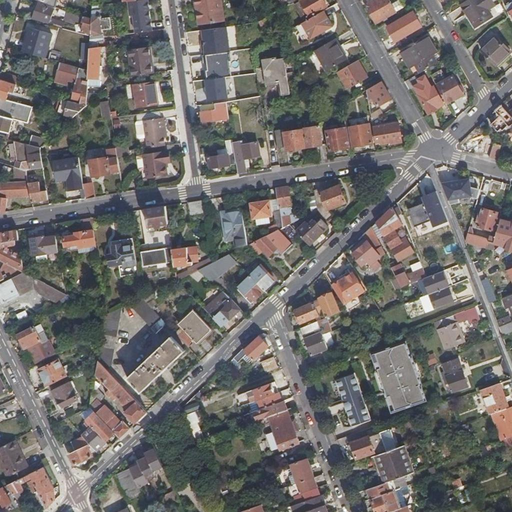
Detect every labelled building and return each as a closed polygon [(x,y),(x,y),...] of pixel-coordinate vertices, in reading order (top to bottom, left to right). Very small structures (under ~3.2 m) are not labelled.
[(153,31),(148,0),(139,0),(129,2),(131,15),(134,15),(137,33),(153,31)] [(221,0),(195,0),(199,23),(225,20),(221,0)] [(324,0),(302,0),(296,4),(305,19),(328,6),(324,0)] [(359,0),(359,1),(362,7),(364,6),(368,12),(370,11),(377,23),(405,7),(400,0),(398,0),(392,4),(390,0),(359,0)] [(470,0),(461,6),(466,14),(468,13),(469,16),(468,16),(475,27),(491,17),(487,10),(494,6),(490,0),(470,0)] [(33,17),(57,24),(58,21),(51,19),(54,10),(39,4),(33,17)] [(99,6),(92,6),(91,18),(91,33),(90,36),(90,43),(90,48),(99,47),(98,41),(105,41),(103,30),(112,29),(111,18),(100,19),(100,18),(101,16),(101,14),(99,13),(99,6)] [(91,33),(91,18),(67,12),(60,10),(59,13),(66,16),(64,20),(75,23),(76,21),(84,23),(82,31),(91,33)] [(333,25),(325,10),(303,23),(312,38),(333,25)] [(422,27),(414,12),(388,26),(396,42),(422,27)] [(255,22),(263,46),(267,43),(260,22),(255,22)] [(303,23),(298,26),(306,41),(312,38),(303,23)] [(25,52),(46,58),(53,33),(30,27),(27,37),(29,37),(25,52)] [(208,76),(233,75),(231,28),(204,28),(205,63),(197,63),(197,69),(208,69),(208,76)] [(428,68),(437,62),(432,54),(437,51),(428,36),(402,51),(410,67),(415,64),(420,73),(428,68)] [(481,51),(494,65),(506,55),(509,52),(495,37),(481,51)] [(348,59),(336,38),(315,50),(328,71),(348,59)] [(391,51),(397,47),(394,43),(388,46),(391,51)] [(101,47),(99,47),(90,48),(89,57),(88,70),(87,86),(100,87),(101,87),(103,58),(100,58),(101,47)] [(129,50),(133,76),(153,74),(150,57),(152,57),(151,47),(129,50)] [(506,55),(494,65),(497,67),(507,57),(506,55)] [(256,69),(259,86),(278,83),(279,85),(281,85),(282,95),(290,94),(288,82),(287,73),(287,68),(285,60),(271,62),(272,66),(256,69)] [(369,77),(359,60),(338,72),(348,89),(369,77)] [(87,93),(87,86),(88,70),(79,67),(78,74),(58,69),(55,80),(66,84),(67,79),(75,81),(75,82),(76,83),(71,102),(86,105),(87,93)] [(433,74),(437,83),(448,78),(444,69),(433,74)] [(0,76),(0,79),(19,85),(20,78),(16,77),(16,75),(2,72),(0,76)] [(437,84),(448,103),(457,98),(456,96),(464,91),(454,74),(437,84)] [(416,75),(405,81),(410,89),(415,87),(430,113),(438,109),(436,106),(444,102),(435,86),(432,87),(426,75),(418,79),(416,75)] [(230,78),(194,79),(195,101),(231,100),(230,78)] [(18,88),(19,85),(0,79),(0,97),(7,100),(9,91),(14,92),(15,87),(18,88)] [(158,104),(155,81),(135,83),(139,107),(158,104)] [(367,90),(369,99),(373,97),(379,107),(392,98),(382,81),(367,90)] [(319,97),(325,100),(328,92),(321,88),(319,83),(306,91),(319,97)] [(112,117),(107,87),(102,91),(107,118),(112,117)] [(100,93),(87,93),(86,105),(86,106),(100,93)] [(28,123),(32,106),(21,103),(9,100),(7,100),(0,97),(0,130),(9,133),(13,119),(28,123)] [(86,106),(86,105),(71,102),(70,101),(65,115),(73,118),(77,114),(86,106)] [(227,108),(226,102),(200,105),(203,122),(229,118),(227,108)] [(511,118),(500,105),(494,111),(499,116),(491,124),(497,132),(500,129),(502,131),(507,126),(506,124),(508,122),(511,126),(511,118)] [(165,118),(164,110),(139,113),(140,121),(139,122),(141,137),(142,138),(149,137),(150,148),(169,145),(168,137),(165,118)] [(73,118),(65,115),(62,121),(65,125),(73,118)] [(349,127),(352,146),(373,143),(370,124),(367,124),(366,118),(350,120),(351,127),(349,127)] [(399,123),(373,127),(376,143),(381,142),(381,143),(402,140),(399,123)] [(322,160),(329,159),(326,144),(323,144),(320,125),(304,128),(304,129),(307,147),(320,145),(322,160)] [(330,150),(350,147),(347,127),(340,128),(339,126),(333,127),(333,130),(327,131),(330,150)] [(287,150),(307,147),(304,129),(285,132),(284,130),(277,131),(279,148),(287,146),(287,150)] [(56,143),(55,135),(48,140),(40,147),(41,154),(54,152),(52,143),(56,143)] [(40,147),(48,140),(32,136),(30,145),(40,147)] [(43,167),(41,154),(40,147),(30,145),(14,140),(17,159),(22,161),(20,168),(27,170),(43,167)] [(237,164),(233,142),(233,140),(226,141),(228,149),(218,150),(219,156),(209,157),(210,168),(231,165),(231,164),(237,164)] [(239,174),(247,173),(246,167),(252,166),(250,158),(260,156),(258,142),(244,144),(243,140),(233,142),(237,164),(239,174)] [(492,147),(489,159),(496,160),(499,146),(493,144),(492,147)] [(485,145),(482,156),(489,159),(492,147),(485,145)] [(170,175),(169,167),(168,162),(170,162),(171,162),(170,151),(146,154),(149,178),(170,175)] [(118,172),(120,171),(118,157),(109,159),(109,158),(91,161),(93,175),(113,172),(114,175),(118,174),(118,172)] [(84,184),(80,158),(54,162),(57,181),(65,180),(64,176),(67,176),(68,179),(70,191),(85,189),(84,184)] [(22,181),(28,180),(27,170),(20,168),(16,167),(11,182),(22,181)] [(445,176),(440,178),(453,213),(463,208),(459,198),(473,196),(473,194),(475,193),(474,187),(472,188),(470,182),(470,178),(448,182),(445,176)] [(0,212),(5,212),(7,198),(11,196),(31,195),(28,180),(22,181),(11,182),(1,183),(2,197),(0,197),(0,212)] [(32,202),(49,199),(47,190),(41,191),(40,182),(33,183),(32,180),(28,180),(31,195),(32,202)] [(86,199),(95,197),(93,182),(84,184),(85,189),(86,199)] [(323,188),(315,190),(315,194),(319,211),(328,221),(335,215),(329,209),(347,202),(340,185),(325,192),(323,188)] [(289,186),(277,188),(279,198),(284,227),(290,224),(300,219),(299,212),(292,214),(292,208),(290,208),(289,206),(292,206),(289,186)] [(85,196),(85,189),(67,192),(68,198),(85,196)] [(313,214),(319,211),(315,194),(310,196),(313,214)] [(284,227),(279,198),(250,203),(253,219),(256,219),(269,216),(272,216),(272,212),(274,211),(276,224),(264,231),(267,236),(279,230),(284,227)] [(203,200),(189,203),(192,217),(206,215),(203,200)] [(471,222),(476,204),(469,202),(464,221),(471,222)] [(154,208),(146,210),(149,227),(156,226),(156,228),(162,227),(161,225),(169,223),(166,206),(157,208),(157,210),(154,210),(154,208)] [(393,207),(376,223),(399,261),(403,259),(406,257),(414,252),(407,240),(402,243),(394,230),(403,225),(398,216),(394,210),(393,207)] [(498,230),(501,220),(497,219),(498,213),(482,209),(482,210),(479,210),(476,222),(478,223),(478,225),(476,225),(475,229),(477,229),(478,227),(493,232),(494,229),(498,230)] [(248,246),(242,211),(224,214),(228,238),(236,237),(239,250),(248,246)] [(416,252),(419,250),(428,246),(427,243),(446,235),(441,224),(433,228),(431,223),(418,229),(412,215),(403,219),(416,252)] [(269,216),(256,219),(257,225),(270,222),(269,216)] [(92,218),(83,220),(85,232),(76,233),(76,236),(65,238),(66,247),(67,247),(68,250),(71,251),(79,250),(80,253),(97,251),(96,246),(92,222),(92,218)] [(298,232),(310,245),(329,226),(322,219),(318,223),(316,220),(310,226),(308,223),(298,232)] [(511,222),(511,223),(501,220),(498,230),(496,237),(490,236),(489,239),(489,242),(495,243),(505,246),(505,249),(511,250),(511,222)] [(372,227),(363,235),(368,241),(352,255),(362,266),(367,262),(374,270),(380,265),(377,260),(385,254),(372,227)] [(466,241),(487,248),(489,242),(489,239),(485,238),(486,234),(478,232),(478,233),(477,236),(474,235),(474,232),(472,228),(470,227),(468,231),(466,241)] [(19,240),(18,230),(0,233),(0,259),(4,262),(24,272),(22,256),(4,247),(16,245),(15,241),(19,240)] [(267,236),(256,241),(264,250),(269,256),(277,248),(283,254),(293,244),(279,230),(267,236)] [(59,251),(56,236),(45,238),(45,236),(31,239),(34,256),(37,256),(38,262),(49,260),(48,254),(59,251)] [(137,264),(133,238),(112,242),(113,254),(109,255),(110,266),(125,264),(125,267),(137,264)] [(256,241),(248,245),(258,256),(264,250),(256,241)] [(169,262),(166,247),(142,251),(144,267),(169,262)] [(173,250),(173,247),(166,247),(169,262),(175,261),(173,250)] [(197,247),(173,250),(175,261),(176,266),(193,264),(193,262),(198,261),(197,247)] [(417,254),(423,268),(426,267),(419,250),(416,252),(417,254)] [(230,254),(213,263),(199,270),(203,274),(213,282),(237,262),(230,254)] [(213,263),(212,256),(188,269),(189,270),(191,274),(199,270),(213,263)] [(0,284),(25,273),(24,272),(4,262),(1,269),(0,269),(0,284)] [(396,290),(398,289),(423,280),(427,278),(425,273),(423,269),(406,276),(401,265),(395,267),(393,263),(390,264),(397,278),(392,280),(396,290)] [(262,264),(251,275),(265,290),(275,280),(268,274),(270,272),(266,267),(265,268),(262,264)] [(177,276),(178,280),(189,275),(191,274),(189,270),(177,276)] [(191,274),(189,275),(197,281),(203,274),(199,270),(191,274)] [(334,284),(332,285),(344,304),(364,291),(352,272),(339,281),(338,279),(334,282),(334,284)] [(423,280),(429,295),(448,287),(442,272),(430,277),(427,278),(423,280)] [(25,273),(0,284),(0,294),(1,294),(6,302),(19,296),(20,296),(26,293),(26,292),(35,288),(40,294),(57,303),(61,300),(67,297),(69,295),(65,294),(59,291),(25,273)] [(265,290),(251,275),(239,287),(240,288),(238,289),(251,303),(254,300),(255,300),(265,290)] [(481,281),(484,290),(489,304),(495,301),(486,279),(481,281)] [(429,295),(421,298),(426,312),(457,301),(454,292),(450,293),(448,287),(429,295)] [(143,298),(141,288),(134,289),(135,301),(143,298)] [(158,290),(143,298),(148,303),(161,296),(158,290)] [(225,291),(205,309),(222,327),(242,309),(229,295),(225,291)] [(327,317),(340,312),(332,293),(319,298),(320,299),(314,301),(315,303),(319,312),(324,310),(327,317)] [(511,294),(502,298),(506,309),(510,307),(511,312),(511,294)] [(135,301),(130,304),(151,327),(162,317),(148,303),(143,298),(135,301)] [(320,315),(319,312),(315,303),(296,310),(301,322),(315,317),(320,315)] [(108,315),(107,311),(98,306),(96,309),(108,315)] [(123,308),(108,315),(105,331),(99,361),(107,369),(112,365),(123,308)] [(474,308),(461,312),(464,322),(465,324),(478,319),(474,308)] [(176,333),(189,347),(196,341),(198,343),(213,329),(194,310),(179,324),(182,327),(176,333)] [(461,312),(454,315),(458,324),(464,322),(461,312)] [(454,315),(435,322),(439,333),(458,326),(458,324),(454,315)] [(509,315),(496,321),(499,327),(511,322),(511,321),(509,315)] [(162,317),(151,327),(157,333),(167,323),(162,317)] [(320,329),(317,321),(301,328),(304,336),(320,329)] [(511,323),(511,322),(499,327),(502,335),(511,330),(511,323)] [(28,346),(37,364),(56,355),(41,324),(18,335),(25,348),(28,346)] [(458,326),(439,333),(446,350),(463,344),(459,333),(461,332),(458,326)] [(322,335),(321,332),(305,338),(311,356),(327,349),(322,335)] [(268,335),(268,334),(262,340),(258,337),(244,350),(243,349),(233,358),(238,363),(243,358),(248,364),(254,361),(259,357),(260,358),(263,355),(262,354),(268,347),(272,344),(268,335)] [(185,351),(172,336),(128,378),(141,393),(185,351)] [(375,353),(377,356),(406,346),(405,343),(375,353)] [(381,368),(377,370),(386,397),(390,396),(396,412),(425,401),(420,386),(421,385),(410,356),(410,357),(406,346),(377,356),(381,368)] [(377,356),(373,358),(377,370),(381,368),(377,356)] [(274,357),(263,361),(267,371),(278,367),(274,357)] [(29,358),(21,362),(25,370),(33,366),(29,358)] [(458,359),(443,364),(446,371),(442,373),(446,384),(450,383),(453,391),(468,386),(458,359)] [(39,370),(47,387),(67,377),(58,360),(39,370)] [(148,412),(107,369),(99,361),(99,362),(92,400),(91,407),(96,412),(116,433),(120,438),(130,428),(120,418),(118,420),(101,402),(106,397),(98,388),(100,385),(98,383),(101,381),(110,389),(113,393),(127,407),(125,409),(127,411),(125,413),(136,424),(148,412)] [(232,386),(248,380),(242,368),(235,371),(236,372),(226,375),(232,386)] [(355,374),(337,380),(345,403),(344,403),(347,411),(348,411),(353,426),(370,420),(355,374)] [(52,391),(61,408),(79,400),(70,383),(52,391)] [(275,394),(271,383),(247,392),(251,403),(275,394)] [(500,383),(481,390),(489,415),(492,414),(508,408),(500,383)] [(112,395),(113,393),(110,389),(106,393),(113,401),(116,399),(112,395)] [(277,394),(275,394),(251,403),(248,404),(252,413),(253,412),(280,402),(277,394)] [(390,396),(386,397),(392,413),(396,412),(390,396)] [(197,399),(185,404),(181,408),(185,416),(195,412),(201,409),(197,399)] [(77,408),(80,412),(87,409),(91,407),(92,400),(77,408)] [(284,401),(282,401),(280,402),(253,412),(257,421),(262,419),(268,417),(287,410),(284,401)] [(96,412),(91,407),(87,409),(81,414),(87,421),(96,412)] [(492,414),(502,441),(505,440),(511,436),(511,407),(508,408),(492,414)] [(291,421),(287,410),(268,417),(273,431),(264,434),(272,453),(300,443),(296,432),(291,421)] [(106,441),(116,433),(96,412),(87,421),(88,422),(106,441)] [(195,412),(185,416),(189,426),(199,422),(195,412)] [(257,421),(252,423),(254,429),(264,425),(262,419),(257,421)] [(295,419),(291,421),(296,432),(300,431),(295,419)] [(91,444),(97,450),(106,441),(88,422),(85,424),(90,429),(83,435),(84,436),(91,444)] [(390,429),(380,433),(381,437),(392,433),(390,429)] [(374,453),(375,456),(397,448),(395,442),(392,433),(381,437),(380,433),(351,443),(356,458),(374,453)] [(93,456),(92,453),(88,446),(91,444),(84,436),(72,442),(77,451),(71,455),(75,464),(93,456)] [(15,440),(0,447),(0,460),(9,478),(27,468),(21,457),(23,456),(15,440)] [(92,453),(97,450),(91,444),(88,446),(92,453)] [(397,448),(375,456),(385,483),(392,481),(403,476),(413,473),(403,446),(400,447),(397,448)] [(162,467),(154,448),(146,453),(147,456),(154,471),(162,467)] [(147,456),(138,461),(140,465),(146,478),(156,475),(154,471),(147,456)] [(311,469),(307,458),(291,464),(292,469),(287,470),(289,476),(311,469)] [(140,465),(130,469),(131,469),(139,487),(148,482),(146,478),(140,465)] [(43,506),(43,511),(54,501),(55,500),(54,488),(44,467),(20,480),(22,484),(32,478),(33,480),(29,482),(34,493),(37,492),(38,495),(36,496),(39,502),(41,501),(43,506)] [(139,487),(131,469),(116,477),(127,499),(141,492),(139,487)] [(311,469),(289,476),(292,486),(314,478),(311,469)] [(403,476),(392,481),(395,490),(399,489),(407,486),(403,476)] [(461,477),(453,480),(456,488),(464,485),(461,477)] [(292,486),(287,487),(291,497),(318,488),(314,478),(292,486)] [(9,485),(15,494),(24,489),(22,484),(20,480),(9,485)] [(385,483),(365,490),(366,494),(369,493),(371,499),(395,490),(392,481),(385,483)] [(407,486),(399,489),(402,497),(406,496),(407,494),(413,492),(411,484),(407,486)] [(3,488),(0,489),(0,503),(2,502),(4,507),(11,502),(3,488)] [(321,496),(318,488),(291,497),(294,505),(321,496)] [(395,490),(371,499),(375,511),(389,511),(399,509),(405,506),(402,497),(399,489),(395,490)] [(179,503),(174,491),(165,495),(168,501),(171,500),(173,506),(179,503)] [(321,496),(294,505),(289,507),(290,511),(305,511),(325,505),(321,496)] [(265,503),(243,511),(263,511),(262,507),(266,506),(265,503)]
